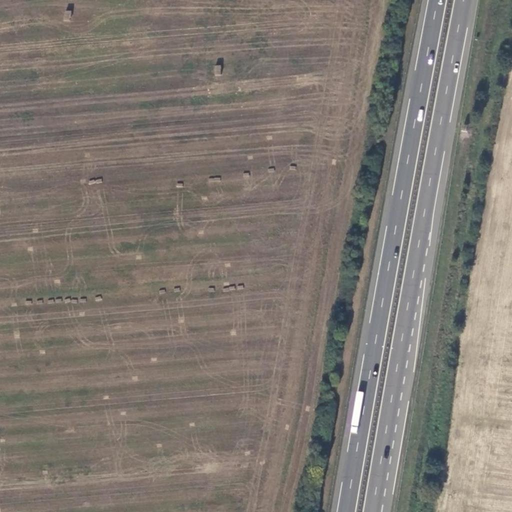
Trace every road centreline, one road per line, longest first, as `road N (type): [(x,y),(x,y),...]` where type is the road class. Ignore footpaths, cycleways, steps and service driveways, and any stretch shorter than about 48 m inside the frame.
road 1 (trunk): [(372,511),(464,0)]
road 2 (trunk): [(437,0),(346,511)]
